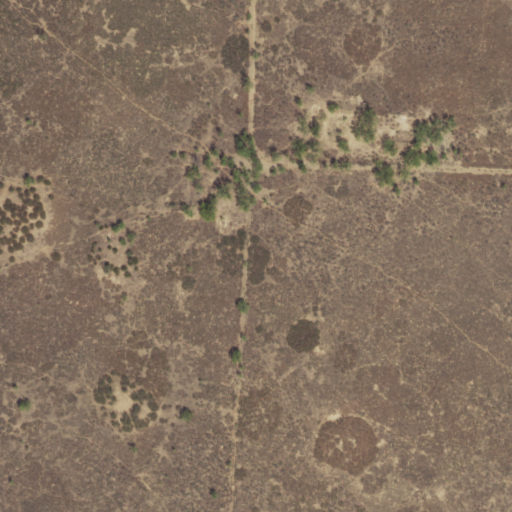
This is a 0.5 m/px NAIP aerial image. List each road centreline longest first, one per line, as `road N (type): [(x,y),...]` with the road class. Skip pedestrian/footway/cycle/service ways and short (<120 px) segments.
road 1 (track): [(284,511),(284,384),(309,181),(315,0)]
road 2 (track): [(511,192),(309,181)]
